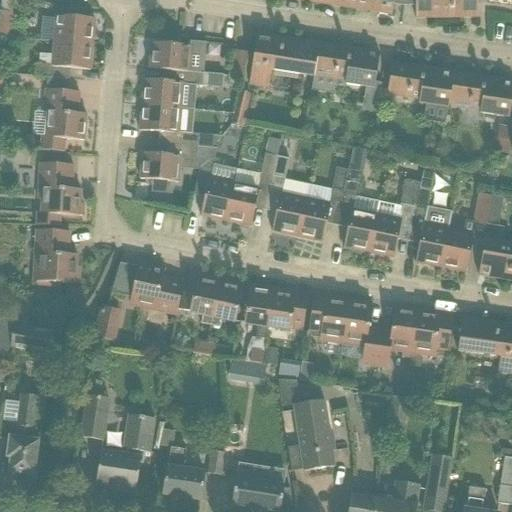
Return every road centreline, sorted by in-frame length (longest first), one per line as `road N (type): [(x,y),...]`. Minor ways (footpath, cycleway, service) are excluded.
road 1 (residential): [(511,305),(259,265),(125,238),(107,225),(103,192),(123,0)]
road 2 (residential): [(511,55),(145,0)]
